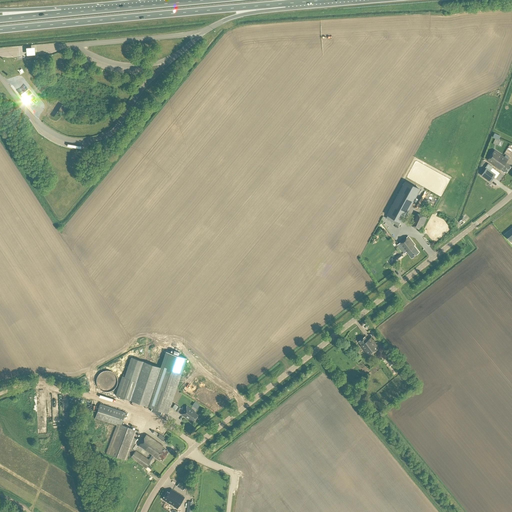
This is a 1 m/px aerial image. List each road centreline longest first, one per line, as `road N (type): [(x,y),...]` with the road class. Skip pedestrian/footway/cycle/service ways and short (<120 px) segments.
road 1 (tertiary): [(143,511),(192,448),(511,194)]
road 2 (trunk): [(0,30),(285,3)]
road 3 (trunk): [(207,0),(47,14)]
